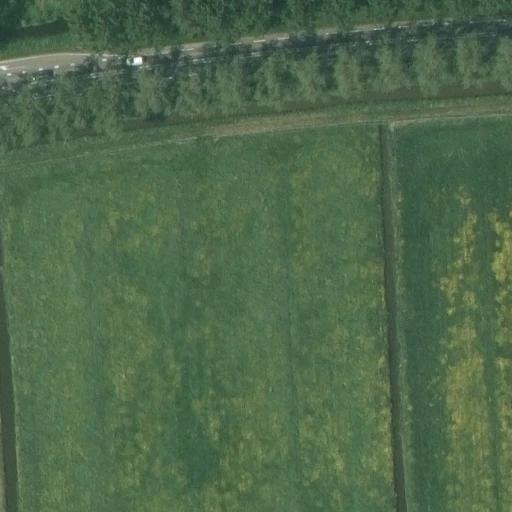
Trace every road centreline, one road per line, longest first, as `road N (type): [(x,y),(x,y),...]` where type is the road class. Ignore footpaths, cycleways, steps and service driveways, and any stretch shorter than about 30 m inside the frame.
road 1 (track): [(0,160),(279,121),(511,106)]
road 2 (primary): [(511,35),(310,48),(6,91)]
road 3 (track): [(494,107),(507,414)]
